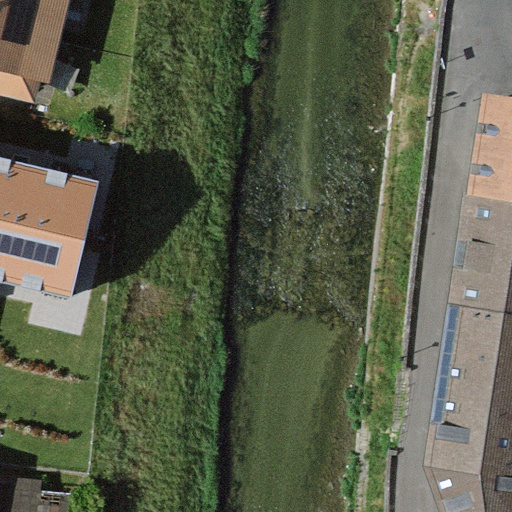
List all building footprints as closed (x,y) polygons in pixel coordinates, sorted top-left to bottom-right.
[(66,0),(0,0),(0,86),(44,97),(66,0)] [(482,192),(511,194),(511,113),(493,113),(482,192)] [(86,399),(132,160),(0,134),(0,304),(24,309),(9,384),(86,399)] [(462,301),(511,305),(511,194),(482,192),(462,301)] [(455,511),(501,511),(511,508),(511,305),(462,301),(440,464),(455,511)]
